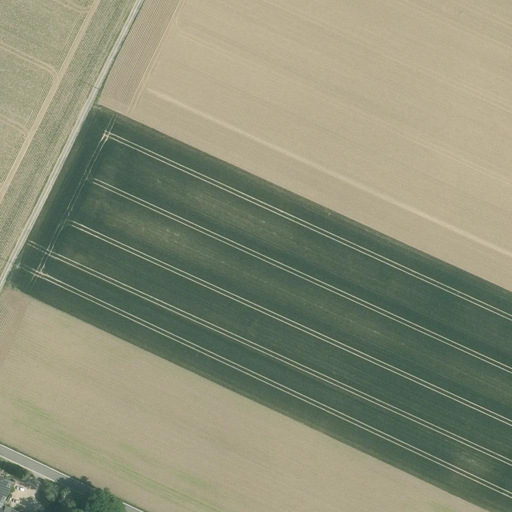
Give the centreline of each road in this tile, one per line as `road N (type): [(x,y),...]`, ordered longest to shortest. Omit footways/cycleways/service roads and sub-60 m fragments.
road 1 (unclassified): [(0,287),(141,0)]
road 2 (unclassified): [(130,511),(0,450)]
